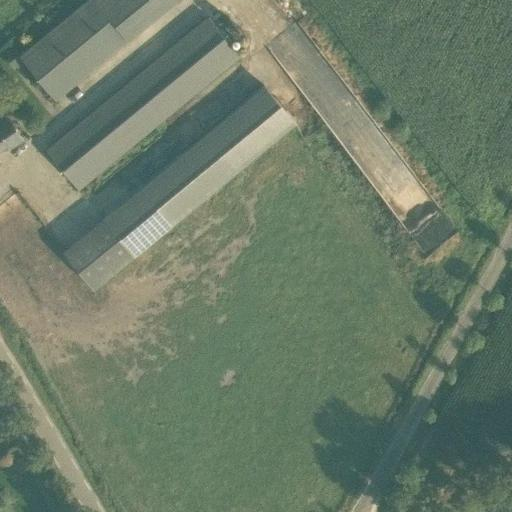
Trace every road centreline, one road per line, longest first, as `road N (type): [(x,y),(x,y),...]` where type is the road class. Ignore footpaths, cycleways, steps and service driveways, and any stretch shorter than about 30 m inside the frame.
road 1 (unclassified): [(360,511),(511,240)]
road 2 (unclassified): [(97,511),(0,360)]
road 3 (track): [(381,478),(511,448)]
